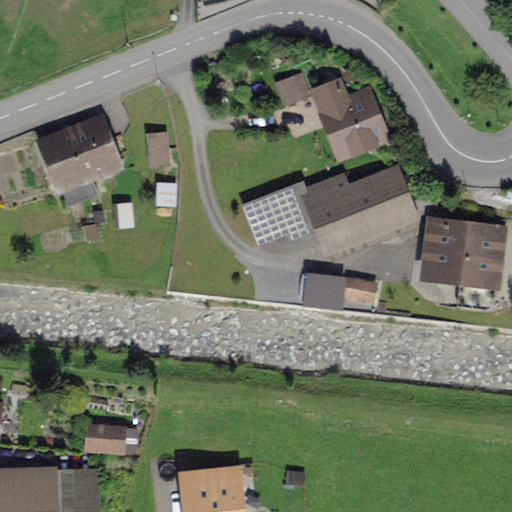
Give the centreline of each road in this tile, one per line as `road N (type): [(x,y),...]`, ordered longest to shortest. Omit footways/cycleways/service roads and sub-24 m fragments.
road 1 (tertiary): [(511,150),(481,157),(456,146),(387,50),(338,20),(291,12),(245,21),(0,118)]
road 2 (unknown): [(184,44),(206,191),(221,219),(236,238),(309,257)]
